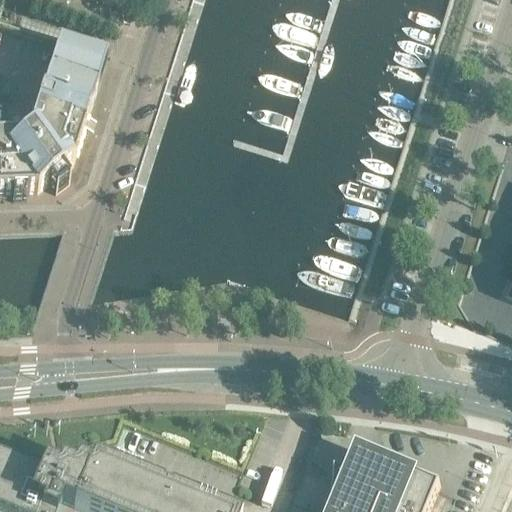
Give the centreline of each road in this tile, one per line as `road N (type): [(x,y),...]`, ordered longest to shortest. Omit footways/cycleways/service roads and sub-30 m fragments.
road 1 (unclassified): [(406,385),(511,31)]
road 2 (unclassified): [(97,215),(164,0)]
road 3 (tertiary): [(52,389),(234,368)]
road 4 (tertiary): [(234,368),(406,385)]
road 5 (tertiary): [(234,368),(65,366)]
road 6 (unclassified): [(65,366),(69,301),(97,215)]
